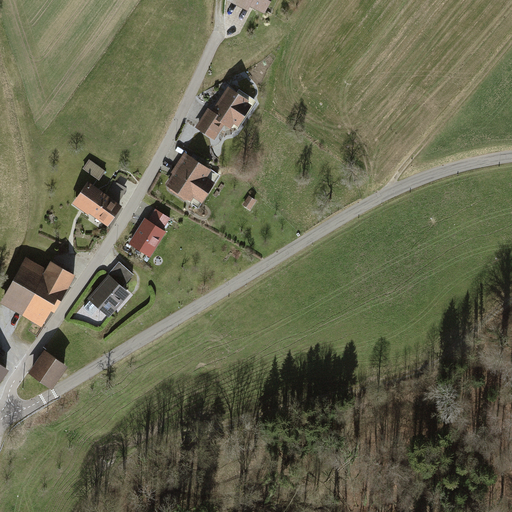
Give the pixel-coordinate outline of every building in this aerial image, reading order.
[(251,4),(264,11),(269,0),(229,0),(248,10),(251,4)] [(249,99),(227,86),(212,110),(218,114),(216,118),(225,124),(231,127),(234,123),(238,126),(251,104),(248,102),(249,99)] [(216,139),(225,124),(216,118),(218,114),(212,110),(208,107),(196,127),(216,139)] [(211,171),(184,153),(171,174),(173,175),(165,188),(190,204),(193,198),(201,203),(214,183),(207,178),(211,171)] [(88,160),(82,169),(97,179),(103,170),(88,160)] [(127,189),(113,181),(105,195),(118,204),(127,189)] [(87,183),(73,204),(106,227),(121,206),(118,204),(105,195),(87,183)] [(256,202),(250,197),(243,205),(250,210),(256,202)] [(147,221),(162,230),(170,219),(155,209),(147,221)] [(144,219),(129,244),(150,257),(165,232),(162,230),(147,221),(144,219)] [(0,303),(22,314),(46,269),(25,258),(0,303)] [(51,260),(46,269),(22,314),(46,327),(75,273),(51,260)] [(108,274),(123,287),(134,275),(119,262),(108,274)] [(100,308),(109,316),(129,293),(123,287),(108,274),(88,297),(91,300),(83,308),(92,316),(100,308)] [(45,349),(30,370),(51,385),(66,364),(45,349)] [(0,382),(9,369),(0,361),(0,382)]
